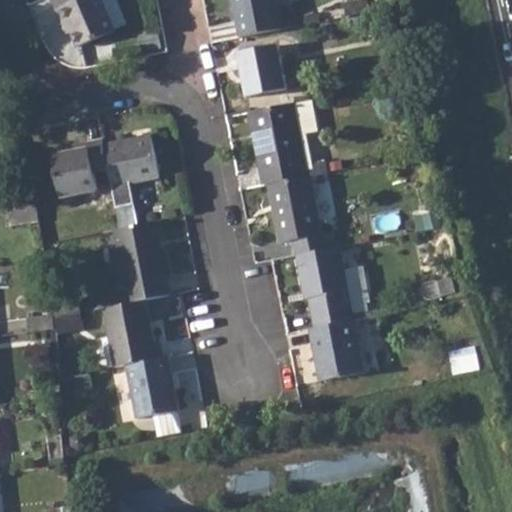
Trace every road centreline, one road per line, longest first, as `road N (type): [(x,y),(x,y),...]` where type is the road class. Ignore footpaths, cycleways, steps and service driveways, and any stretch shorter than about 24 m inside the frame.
road 1 (residential): [(185,104),(233,326),(232,372)]
road 2 (residential): [(0,4),(31,71),(50,92),(85,104),(159,94),(185,104)]
